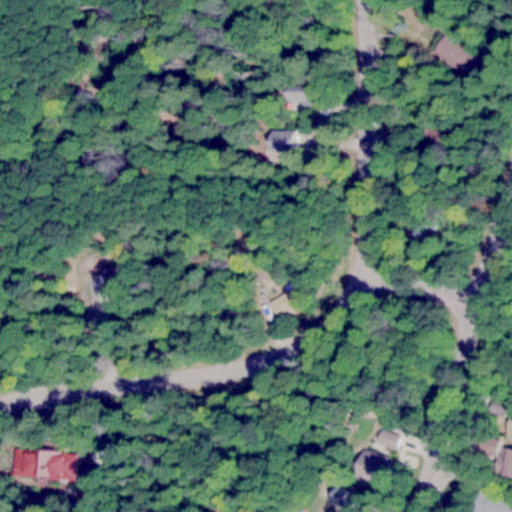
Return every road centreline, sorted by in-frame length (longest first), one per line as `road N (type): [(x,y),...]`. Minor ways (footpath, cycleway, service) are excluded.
road 1 (residential): [(0,410),(258,366),(330,322),(361,272),(368,210),(363,0)]
road 2 (residential): [(414,511),(511,177)]
